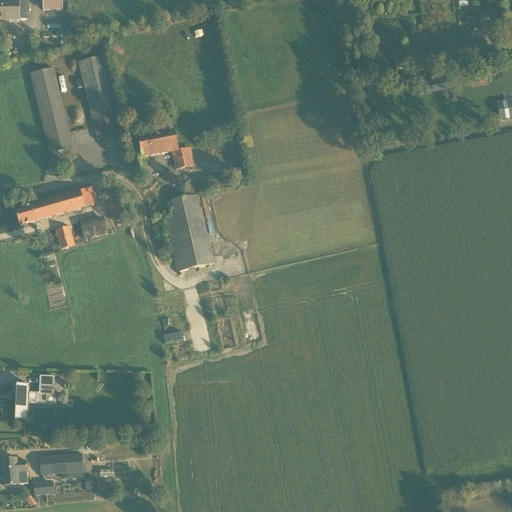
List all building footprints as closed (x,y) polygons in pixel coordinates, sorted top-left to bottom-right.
[(0,0),(0,21),(20,21),(20,20),(28,20),(28,2),(20,2),(19,0),(0,0)] [(62,12),(61,0),(42,0),(42,11),(62,12)] [(412,67),(417,66),(418,72),(428,70),(427,64),(473,57),(470,37),(393,50),(396,70),(403,68),(404,73),(413,71),(412,67)] [(102,58),(79,64),(98,142),(121,137),(102,58)] [(73,148),(53,70),(30,75),(49,154),(73,148)] [(447,77),(423,82),(426,95),(449,90),(447,77)] [(218,126),(197,131),(199,138),(220,134),(218,126)] [(137,138),(141,158),(172,153),(176,171),(193,167),(189,149),(179,152),(175,132),(137,138)] [(187,197),(227,188),(224,175),(184,184),(187,197)] [(19,227),(98,205),(93,188),(80,192),(79,189),(22,205),(24,209),(15,212),(19,227)] [(114,223),(126,219),(116,191),(104,195),(114,223)] [(201,197),(206,220),(213,219),(207,195),(201,197)] [(171,202),(175,217),(165,219),(178,272),(214,263),(199,196),(171,202)] [(101,236),(108,234),(104,221),(81,227),(84,241),(88,240),(101,236)] [(61,250),(74,247),(69,228),(56,231),(61,250)] [(27,385),(13,384),(12,394),(16,395),(15,421),(28,422),(29,404),(56,405),(57,396),(54,396),(55,378),(40,377),(39,395),(29,395),(30,387),(27,387),(27,385)] [(41,477),(43,476),(43,479),(44,481),(46,482),(53,481),(53,476),(67,475),(67,479),(84,478),(82,455),(39,458),(41,477)] [(1,461),(3,487),(28,485),(26,462),(17,463),(17,460),(1,461)] [(96,491),(95,479),(85,479),(86,492),(96,491)] [(34,496),(54,495),(53,483),(33,485),(34,496)] [(33,500),(27,505),(31,509),(37,505),(33,500)]
